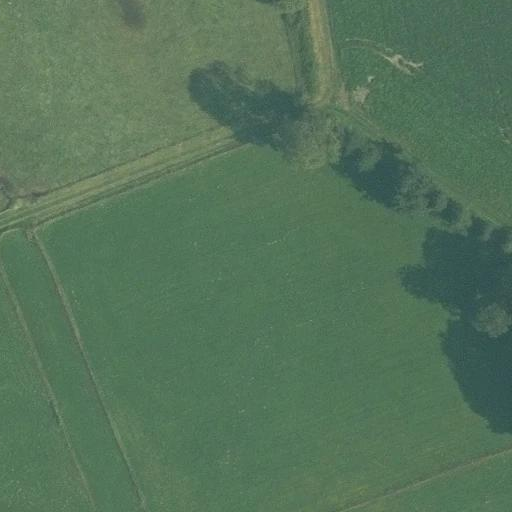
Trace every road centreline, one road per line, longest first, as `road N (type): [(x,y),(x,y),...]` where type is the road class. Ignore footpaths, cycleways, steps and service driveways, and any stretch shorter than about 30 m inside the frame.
road 1 (track): [(330,107),(0,224)]
road 2 (track): [(511,231),(330,107)]
